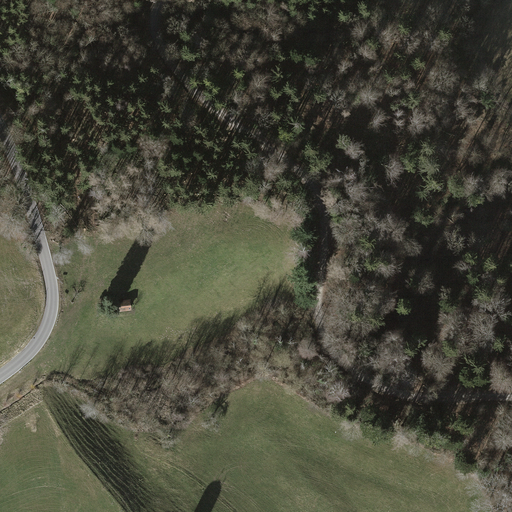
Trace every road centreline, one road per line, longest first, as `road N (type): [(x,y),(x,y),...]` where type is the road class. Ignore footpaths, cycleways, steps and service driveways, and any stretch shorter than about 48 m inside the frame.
road 1 (track): [(511,397),(401,395),(338,358),(318,318),(324,228),(312,185),(172,64),(150,20),(161,0)]
road 2 (tertiary): [(0,124),(53,295),(45,332),(0,377)]
